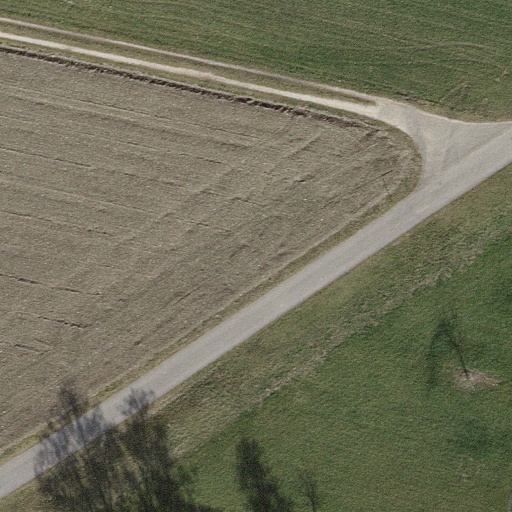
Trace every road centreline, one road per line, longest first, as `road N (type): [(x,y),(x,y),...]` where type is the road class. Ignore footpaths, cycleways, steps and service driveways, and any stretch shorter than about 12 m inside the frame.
road 1 (unclassified): [(511,139),(0,475)]
road 2 (track): [(503,144),(0,32)]
